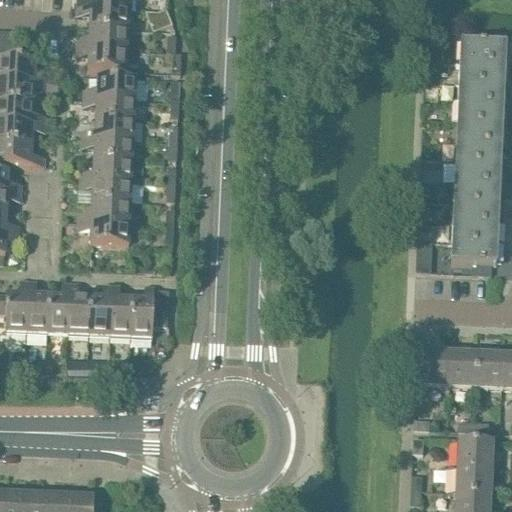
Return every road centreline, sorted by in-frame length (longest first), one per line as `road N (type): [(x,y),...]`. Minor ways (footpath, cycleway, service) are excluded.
road 1 (tertiary): [(233,0),(211,395)]
road 2 (tertiary): [(253,394),(271,0)]
road 3 (tertiary): [(184,436),(32,432)]
road 4 (tertiary): [(245,486),(266,475),(282,443),(278,419),(253,394)]
